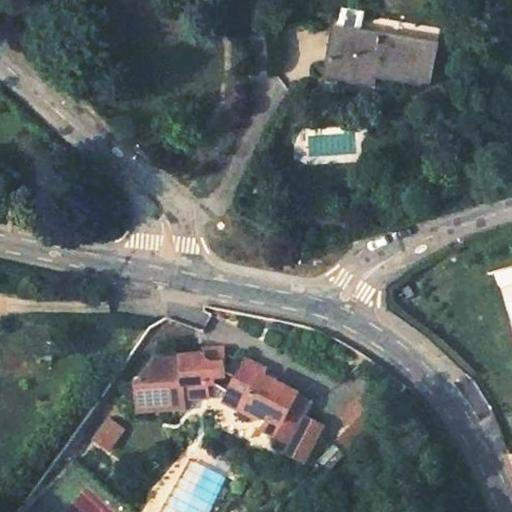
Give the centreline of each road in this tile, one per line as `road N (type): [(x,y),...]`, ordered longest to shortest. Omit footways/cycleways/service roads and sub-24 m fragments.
road 1 (tertiary): [(336,311),(401,351),(444,396),(489,465),(508,511)]
road 2 (residential): [(251,0),(259,88),(212,209),(168,228)]
road 3 (residential): [(0,59),(125,169),(168,228)]
road 4 (residential): [(511,209),(437,232),(357,281),(336,311)]
road 5 (tertiary): [(166,276),(336,311)]
road 6 (tertiary): [(0,240),(166,276)]
